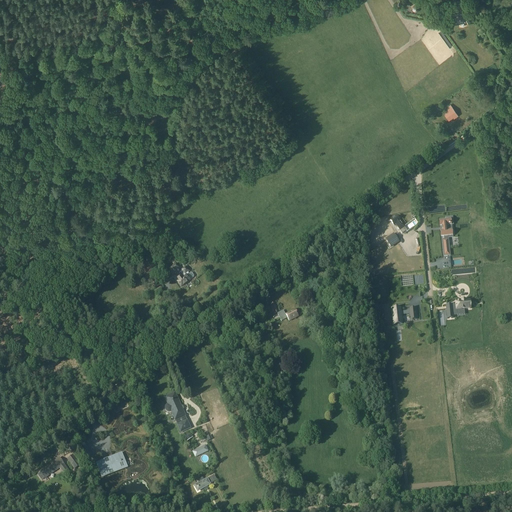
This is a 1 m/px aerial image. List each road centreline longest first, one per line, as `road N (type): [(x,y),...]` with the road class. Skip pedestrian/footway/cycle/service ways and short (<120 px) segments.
road 1 (track): [(0,470),(511,105)]
road 2 (track): [(317,0),(244,24),(191,57),(167,152),(118,181),(63,179),(0,140)]
road 3 (track): [(0,120),(25,66),(68,46),(140,42),(187,62),(191,0)]
road 4 (track): [(511,491),(266,511)]
